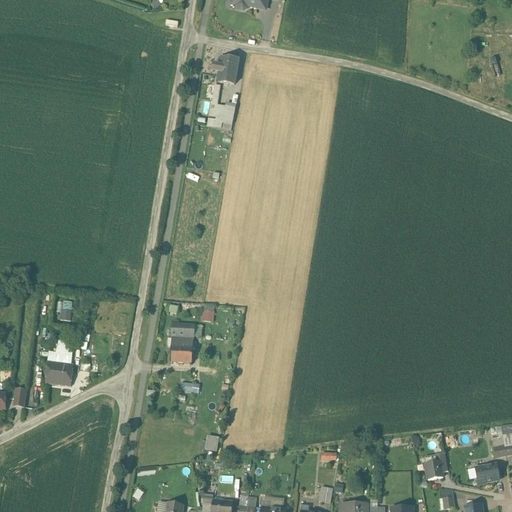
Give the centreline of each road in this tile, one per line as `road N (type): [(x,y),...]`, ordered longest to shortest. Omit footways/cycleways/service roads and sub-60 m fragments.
road 1 (unclassified): [(186,36),(130,374)]
road 2 (unclassified): [(186,36),(383,71),(511,117)]
road 3 (residential): [(0,438),(130,374)]
road 4 (unclassified): [(130,374),(106,511)]
